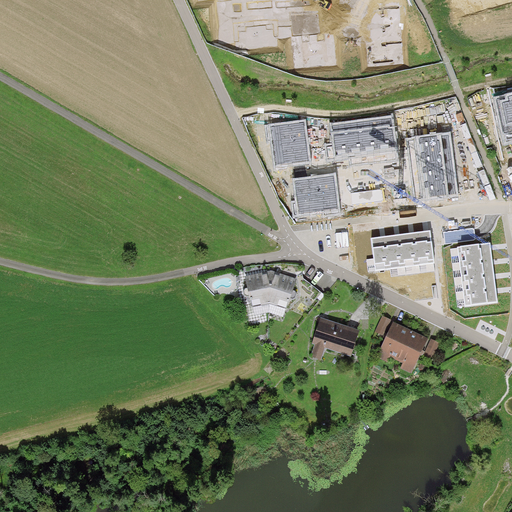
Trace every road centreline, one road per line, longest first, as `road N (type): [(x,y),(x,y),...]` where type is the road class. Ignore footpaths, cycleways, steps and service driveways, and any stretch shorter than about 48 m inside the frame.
road 1 (unclassified): [(0,77),(294,246)]
road 2 (unclassified): [(0,262),(124,281),(285,255),(294,246)]
road 3 (unclassified): [(179,0),(286,229)]
road 4 (residential): [(294,246),(511,354)]
road 5 (residential): [(511,206),(286,229)]
